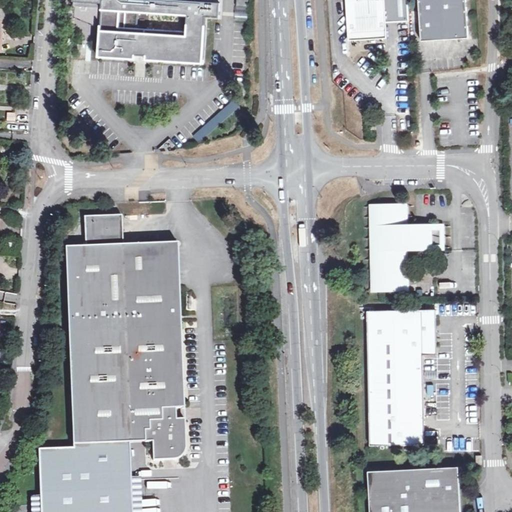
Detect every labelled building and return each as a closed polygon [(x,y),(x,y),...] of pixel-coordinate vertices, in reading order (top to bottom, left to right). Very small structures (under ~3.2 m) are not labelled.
[(68,0),(69,7),(68,17),(74,17),(75,8),(102,10),(99,57),(135,59),(136,55),(147,56),(147,60),(203,63),(206,16),(219,17),(220,0),(68,0)] [(235,0),(237,19),(248,18),(246,0),(235,0)] [(344,0),(346,34),(383,32),(382,23),(408,22),(406,0),(344,0)] [(466,38),(464,0),(416,0),(418,40),(466,38)] [(15,123),(15,114),(6,114),(6,123),(15,123)] [(406,289),(406,277),(402,277),(402,267),(406,267),(406,247),(407,246),(407,236),(407,225),(406,225),(405,203),(371,203),(372,289),(406,289)] [(86,246),(66,247),(74,443),(72,443),(72,447),(36,449),(39,511),(130,511),(129,440),(153,439),(154,458),(174,457),(176,457),(178,456),(181,455),(183,453),(184,452),(185,450),(185,449),(186,447),(187,444),(186,418),(173,418),(172,407),(185,407),(179,242),(124,244),(122,215),(84,217),(86,246)] [(442,224),(407,225),(407,236),(407,246),(442,246),(442,224)] [(368,444),(424,443),(424,420),(422,353),(436,353),(435,307),(366,309),(368,444)] [(460,511),(458,466),(369,470),(370,511),(460,511)]
